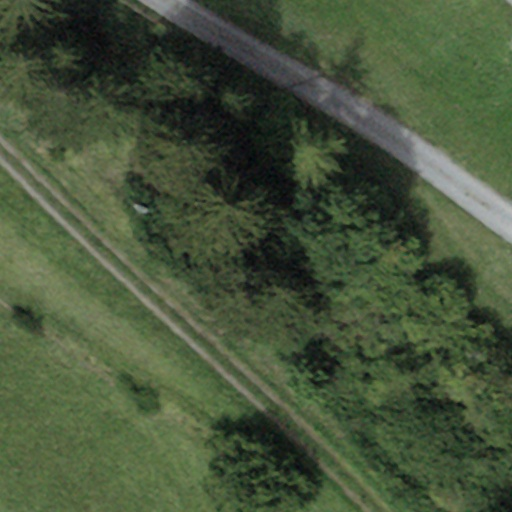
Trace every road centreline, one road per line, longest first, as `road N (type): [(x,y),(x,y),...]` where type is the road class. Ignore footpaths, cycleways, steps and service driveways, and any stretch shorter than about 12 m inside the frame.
road 1 (track): [(0,148),(355,511)]
road 2 (track): [(174,0),(415,152),(511,224)]
